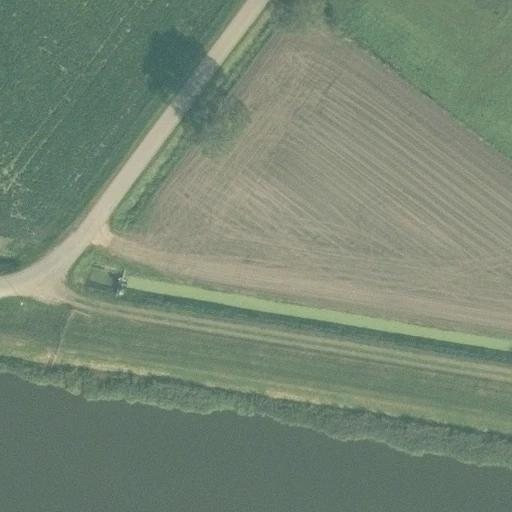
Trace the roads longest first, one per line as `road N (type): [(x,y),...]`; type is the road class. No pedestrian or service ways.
road 1 (track): [(511,374),(84,302),(42,275)]
road 2 (tertiary): [(0,287),(42,275),(83,236),(259,0)]
